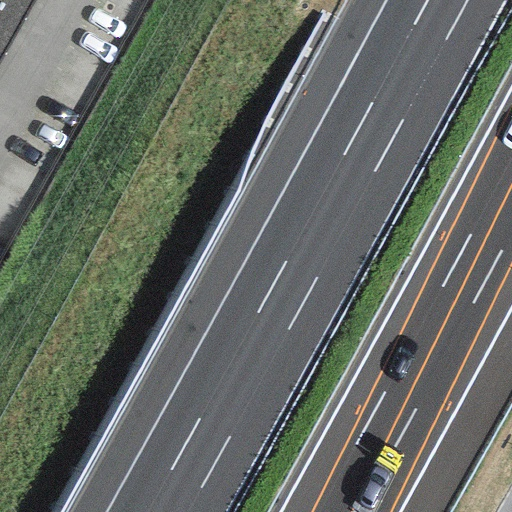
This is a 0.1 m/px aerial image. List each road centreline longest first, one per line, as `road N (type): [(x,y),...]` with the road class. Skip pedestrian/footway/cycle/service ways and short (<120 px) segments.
road 1 (motorway): [(442,0),(162,511)]
road 2 (motorway): [(341,511),(511,197)]
